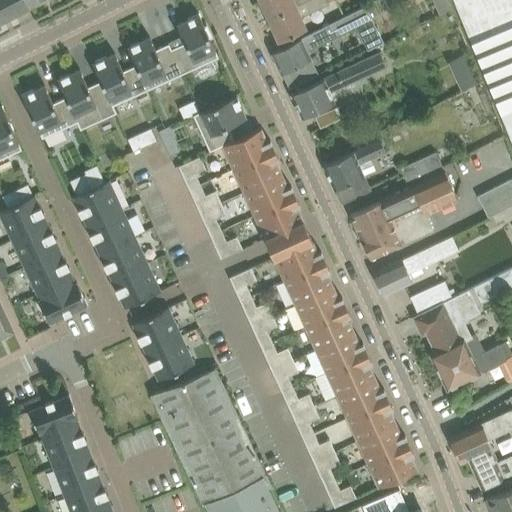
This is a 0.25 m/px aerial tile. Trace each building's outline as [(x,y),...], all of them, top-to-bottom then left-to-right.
[(0,0),(0,22),(30,7),(26,0),(0,0)] [(261,0),(269,17),(305,0),(261,0)] [(305,0),(269,17),(280,40),(305,28),(299,14),(327,2),(327,1),(328,0),(305,0)] [(511,0),(453,0),(511,141),(511,0)] [(366,5),(272,51),(282,73),(297,66),(302,77),(317,70),(307,50),(356,26),(367,49),(383,41),(366,5)] [(219,57),(210,38),(212,36),(207,25),(205,26),(199,14),(177,24),(185,42),(172,48),(183,73),(219,57)] [(172,48),(171,48),(169,43),(156,49),(150,36),(127,46),(136,64),(144,82),(147,89),(183,73),(172,48)] [(381,51),(291,93),(302,117),(355,93),(350,83),(388,66),(381,51)] [(147,89),(144,82),(136,64),(123,70),(115,52),(92,62),(101,80),(109,98),(112,105),(113,105),(147,89)] [(112,105),(109,98),(101,80),(88,86),(80,68),(57,78),(65,96),(74,114),(77,121),(80,129),(117,112),(113,105),(112,105)] [(74,114),(65,96),(53,102),(45,84),(22,94),(42,137),(77,121),(74,114)] [(235,139),(228,125),(246,117),(236,94),(213,105),(200,111),(193,114),(210,151),(222,145),(235,139)] [(199,97),(195,99),(200,111),(213,105),(199,97)] [(0,106),(0,158),(22,149),(2,106),(0,106)] [(337,106),(315,116),(320,127),(342,117),(337,106)] [(165,127),(158,130),(162,138),(163,141),(173,136),(168,126),(165,127)] [(222,145),(233,167),(271,150),(261,127),(235,139),(222,145)] [(137,134),(128,138),(133,150),(141,147),(143,146),(137,134)] [(380,139),(324,164),(341,202),(371,189),(359,163),(385,151),(380,139)] [(271,150),(233,167),(244,191),(282,174),(271,150)] [(400,166),(409,187),(445,170),(438,155),(436,150),(400,166)] [(200,155),(179,165),(189,187),(201,182),(196,172),(205,167),(200,155)] [(98,165),(85,171),(92,187),(105,181),(98,165)] [(409,187),(382,199),(391,220),(423,206),(426,213),(458,199),(445,170),(409,187)] [(282,174),(244,191),(254,213),(292,196),(282,174)] [(511,177),(477,195),(488,217),(493,214),(511,204),(511,177)] [(122,207),(109,179),(105,181),(92,187),(73,196),(79,208),(78,208),(78,209),(79,209),(82,214),(81,215),(81,216),(82,215),(86,224),(122,207)] [(201,182),(189,187),(200,211),(223,201),(216,188),(206,193),(201,182)] [(11,192),(2,196),(7,207),(16,203),(11,192)] [(47,222),(43,213),(44,213),(44,212),(43,212),(40,207),(41,206),(41,205),(40,206),(34,194),(16,203),(7,207),(0,210),(0,213),(11,239),(29,230),(47,222)] [(292,196),(254,213),(267,241),(268,241),(266,237),(283,230),(284,231),(286,230),(285,229),(302,221),(304,224),(305,224),(292,196)] [(382,199),(369,205),(351,213),(371,257),(433,229),(426,213),(423,206),(391,220),(382,199)] [(223,201),(200,211),(210,233),(221,228),(216,217),(228,212),(223,201)] [(511,204),(493,214),(497,222),(511,214),(511,204)] [(135,235),(122,207),(86,224),(90,233),(89,233),(90,234),(91,234),(93,239),(92,240),(93,241),(94,240),(99,251),(135,235)] [(268,241),(267,241),(271,250),(272,253),(273,252),(275,255),(292,248),(291,246),(293,245),(294,247),(311,239),(309,236),(310,235),(309,233),(305,224),(304,224),(302,221),(285,229),(286,230),(284,231),(283,230),(266,237),(268,241)] [(60,249),(55,238),(56,238),(56,237),(55,237),(52,232),(53,231),(53,230),(52,231),(47,222),(29,230),(11,239),(24,266),(42,258),(60,249)] [(221,228),(210,233),(221,258),(244,248),(237,234),(227,239),(221,228)] [(148,262),(135,235),(99,251),(104,262),(103,263),(103,264),(104,263),(107,269),(106,269),(106,270),(107,270),(112,279),(148,262)] [(272,253),(273,256),(283,277),(322,260),(310,235),(309,236),(311,239),(294,247),(293,245),(291,246),(292,248),(275,255),(273,252),(272,253)] [(429,246),(373,272),(383,294),(413,280),(409,272),(459,249),(453,235),(429,246)] [(73,277),(69,268),(70,267),(69,266),(68,267),(66,261),(67,261),(66,260),(65,260),(60,249),(42,258),(24,266),(37,294),(54,285),(73,277)] [(322,260),(283,277),(295,303),(333,285),(322,260)] [(3,261),(0,262),(0,277),(0,278),(8,274),(3,261)] [(160,290),(148,262),(112,279),(116,287),(115,288),(115,289),(116,288),(119,294),(118,294),(118,295),(119,295),(125,307),(160,290)] [(230,276),(239,297),(251,292),(246,283),(257,278),(252,266),(230,276)] [(503,275),(494,280),(501,294),(510,289),(503,275)] [(87,304),(77,282),(75,282),(73,277),(54,285),(37,294),(40,299),(38,300),(49,322),(64,315),(65,316),(66,315),(65,314),(71,312),(71,313),(72,312),(72,311),(87,304)] [(441,304),(434,308),(416,317),(423,331),(427,329),(438,351),(471,335),(463,319),(480,311),(477,305),(497,295),(489,278),(440,302),(441,304)] [(444,280),(410,295),(418,312),(452,296),(444,280)] [(333,285),(295,303),(305,324),(343,307),(333,285)] [(251,292),(239,297),(251,323),(272,313),(267,300),(256,305),(251,292)] [(0,332),(4,331),(6,335),(14,332),(0,302),(0,332)] [(169,306),(133,323),(146,351),(182,335),(169,306)] [(343,307),(305,324),(316,349),(354,331),(343,307)] [(272,313),(251,323),(261,344),(272,339),(268,330),(278,325),(272,313)] [(354,331),(316,349),(325,370),(364,352),(354,331)] [(471,335),(438,351),(432,354),(448,387),(511,355),(511,349),(508,340),(499,345),(499,344),(485,351),(476,334),(471,336),(471,335)] [(146,351),(158,379),(194,363),(182,335),(146,351)] [(272,339),(261,344),(272,369),(294,359),(288,346),(277,351),(272,339)] [(364,352),(325,370),(336,393),(375,376),(364,352)] [(294,359),(272,369),(281,390),(293,385),(288,376),(299,371),(294,359)] [(207,502),(211,511),(279,511),(263,476),(267,474),(216,367),(151,394),(203,503),(207,502)] [(375,376),(336,393),(347,416),(385,399),(375,376)] [(293,385),(281,390),(292,413),(314,403),(309,393),(299,398),(293,385)] [(78,417),(69,394),(30,409),(41,437),(79,423),(77,418),(78,417)] [(385,399),(347,416),(356,437),(395,420),(385,399)] [(314,403),(292,413),(303,436),(314,431),(309,421),(320,416),(314,403)] [(511,427),(511,410),(451,437),(461,461),(468,457),(481,486),(511,472),(511,455),(497,462),(490,448),(492,447),(488,438),(511,427)] [(395,420),(356,437),(367,462),(406,444),(395,420)] [(90,451),(86,440),(87,440),(86,439),(85,439),(83,433),(84,433),(84,432),(83,432),(79,423),(41,437),(52,466),(90,451)] [(314,431),(303,436),(312,458),(333,448),(329,438),(319,443),(314,431)] [(406,444),(367,462),(379,487),(417,469),(406,444)] [(333,448),(312,458),(323,482),(335,477),(330,467),(340,462),(333,448)] [(101,479),(97,470),(98,470),(98,469),(97,469),(95,464),(96,463),(95,462),(94,463),(90,451),(52,466),(63,494),(101,479)] [(335,477),(323,482),(335,507),(357,497),(351,485),(340,489),(335,477)] [(99,511),(112,507),(101,479),(63,494),(70,511),(99,511)] [(403,487),(359,506),(361,511),(422,511),(421,509),(414,511),(403,487)] [(511,511),(511,487),(486,498),(492,511),(511,511)]
